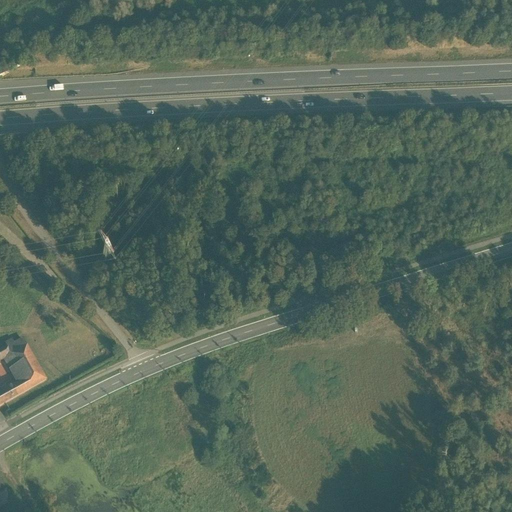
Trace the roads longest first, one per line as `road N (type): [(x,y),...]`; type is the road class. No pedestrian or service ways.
road 1 (motorway): [(0,121),(511,94)]
road 2 (motorway): [(511,73),(0,99)]
road 3 (tertiary): [(141,373),(511,250)]
road 4 (unclassified): [(141,373),(12,191),(0,161)]
road 5 (tertiary): [(0,445),(141,373)]
